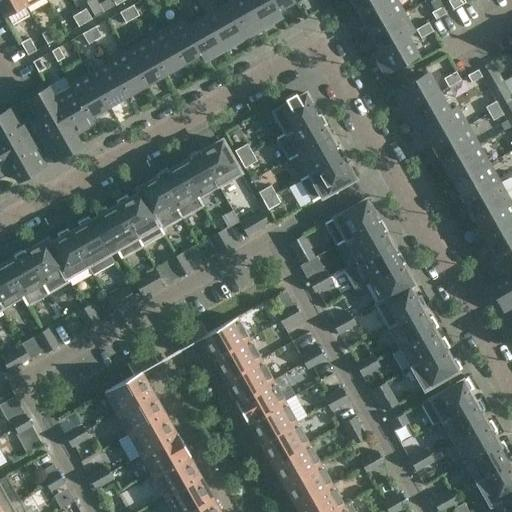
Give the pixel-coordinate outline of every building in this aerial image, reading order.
[(0,0),(0,6),(5,15),(24,4),(25,6),(25,5),(22,0),(0,0)] [(96,0),(90,0),(86,3),(94,17),(103,12),(99,4),(96,0)] [(245,0),(233,0),(224,5),(243,39),(262,28),(245,0)] [(245,0),(262,28),(281,18),(270,0),(245,0)] [(270,0),(281,18),(281,17),(277,10),(295,0),(270,0)] [(351,0),(358,12),(380,0),(351,0)] [(395,0),(380,0),(358,12),(369,31),(402,12),(395,0)] [(438,0),(432,0),(430,2),(435,10),(442,6),(438,0)] [(464,0),(452,0),(449,2),(453,9),(465,2),(464,0)] [(132,19),(139,15),(133,5),(126,8),(132,19)] [(224,5),(205,16),(224,49),(243,39),(224,5)] [(442,6),(432,12),(436,19),(446,13),(442,6)] [(86,8),(79,12),(85,23),(92,19),(86,8)] [(120,12),(125,23),(132,19),(126,8),(120,12)] [(85,23),(79,12),(72,16),(78,26),(85,23)] [(402,12),(369,31),(379,49),(372,53),(373,54),(413,31),(402,12)] [(184,21),(183,21),(205,60),(224,49),(205,16),(187,26),(184,21)] [(183,21),(164,31),(183,64),(201,53),(205,61),(205,60),(183,21)] [(428,22),(416,29),(421,38),(433,31),(428,22)] [(89,30),(95,40),(102,36),(96,26),(89,30)] [(48,30),(41,34),(47,44),(54,40),(48,30)] [(82,33),(88,44),(95,40),(89,30),(82,33)] [(164,31),(145,42),(164,74),(183,64),(164,31)] [(414,32),(413,31),(373,54),(384,73),(417,54),(407,36),(414,32)] [(36,50),(29,38),(21,43),(28,55),(36,50)] [(145,42),(127,52),(145,85),(164,74),(145,42)] [(57,61),(64,57),(58,47),(51,51),(57,61)] [(127,52),(108,63),(126,96),(145,85),(127,52)] [(38,72),(45,68),(39,58),(32,61),(38,72)] [(503,80),(492,61),(485,65),(495,84),(503,80)] [(126,96),(108,63),(89,73),(107,106),(126,96)] [(467,75),(471,82),(482,76),(478,69),(467,75)] [(461,80),(456,71),(444,78),(448,87),(461,80)] [(107,106),(89,73),(70,84),(93,124),(93,123),(89,117),(107,106)] [(427,73),(394,92),(405,111),(439,92),(427,73)] [(511,99),(511,96),(503,80),(495,84),(506,103),(511,99)] [(93,124),(70,84),(69,84),(71,88),(54,98),(48,87),(47,88),(80,145),(81,145),(74,134),(93,124)] [(47,88),(21,103),(54,160),(80,145),(47,88)] [(295,92),(284,98),(287,103),(273,112),(284,132),(276,137),(276,138),(320,113),(320,112),(317,114),(306,93),(298,97),(295,92)] [(439,92),(405,111),(416,130),(456,107),(456,106),(449,110),(439,92)] [(485,107),(489,113),(500,107),(496,101),(485,107)] [(416,131),(423,127),(433,145),(467,126),(456,107),(416,130),(416,131)] [(493,120),(503,114),(500,107),(489,113),(493,120)] [(12,108),(0,114),(0,146),(19,180),(45,165),(12,108)] [(320,113),(276,138),(288,159),(330,135),(323,124),(326,123),(320,113)] [(467,126),(433,145),(444,164),(477,145),(467,126)] [(300,179),(300,180),(344,155),(338,145),(336,146),(330,135),(288,159),(289,160),(297,155),(308,174),(300,179)] [(221,140),(201,152),(199,149),(198,150),(218,185),(240,173),(221,140)] [(234,150),(239,159),(252,152),(247,143),(234,150)] [(477,145),(444,164),(455,182),(488,164),(477,145)] [(0,176),(12,169),(18,180),(19,180),(0,146),(0,176)] [(218,185),(198,150),(188,155),(190,158),(179,164),(202,206),(203,205),(198,197),(218,185)] [(244,168),(257,161),(252,152),(239,159),(244,168)] [(300,180),(312,201),(354,178),(342,157),(345,156),(344,155),(300,180)] [(166,168),(156,173),(181,217),(202,206),(179,164),(168,170),(166,168)] [(488,164),(455,182),(465,201),(499,182),(488,164)] [(157,176),(137,188),(163,234),(164,233),(161,229),(181,217),(156,173),(156,174),(157,176)] [(499,182),(465,201),(476,220),(509,201),(499,182)] [(258,192),(263,201),(275,194),(270,185),(258,192)] [(139,193),(129,199),(126,194),(116,200),(142,246),(163,234),(137,188),(136,188),(139,193)] [(263,201),(268,209),(280,202),(275,194),(263,201)] [(324,222),(336,244),(380,219),(380,218),(377,220),(366,199),(324,222)] [(95,212),(121,258),(142,246),(116,200),(115,200),(118,205),(108,210),(105,206),(95,212)] [(511,205),(509,201),(476,220),(486,239),(511,224),(511,205)] [(261,211),(252,216),(240,223),(247,236),(268,223),(261,211)] [(80,226),(70,232),(67,227),(66,228),(92,274),(114,261),(109,253),(112,251),(94,219),(91,220),(88,216),(77,222),(80,226)] [(380,219),(336,244),(348,265),(390,241),(383,230),(386,229),(380,219)] [(511,224),(486,239),(497,257),(490,261),(490,262),(511,249),(511,224)] [(92,274),(66,228),(56,234),(59,238),(49,244),(46,239),(45,240),(69,281),(67,277),(87,266),(92,274)] [(224,229),(211,236),(216,244),(228,237),(224,229)] [(294,251),(307,244),(302,235),(290,242),(294,251)] [(216,244),(221,253),(233,246),(228,237),(216,244)] [(24,248),(23,249),(48,293),(69,281),(45,240),(25,251),(24,248)] [(390,241),(348,265),(349,266),(357,261),(368,281),(404,261),(399,251),(396,253),(390,241)] [(15,257),(4,263),(27,305),(48,293),(23,249),(13,255),(15,257)] [(511,249),(490,262),(500,280),(490,285),(490,286),(511,274),(511,249)] [(174,268),(187,261),(182,252),(169,259),(174,268)] [(174,268),(179,277),(192,270),(187,261),(174,268)] [(404,261),(368,281),(380,302),(413,283),(402,263),(405,262),(404,261)] [(0,305),(1,308),(22,297),(26,305),(27,305),(4,263),(0,265),(0,305)] [(156,270),(143,278),(134,282),(141,295),(163,282),(156,270)] [(323,287),(332,282),(325,270),(316,275),(323,287)] [(511,274),(490,286),(505,312),(511,308),(511,274)] [(323,287),(316,275),(308,280),(315,292),(323,287)] [(413,283),(380,302),(392,322),(383,327),(384,327),(425,304),(420,295),(415,298),(409,287),(414,284),(413,283)] [(135,299),(128,286),(106,298),(113,311),(135,299)] [(346,296),(338,300),(344,310),(351,305),(346,296)] [(78,311),(82,320),(95,313),(90,304),(78,311)] [(292,322),(301,317),(294,304),(285,309),(292,322)] [(384,327),(396,348),(437,325),(431,315),(427,318),(421,307),(426,305),(425,304),(384,327)] [(292,322),(285,309),(277,314),(284,327),(292,322)] [(347,329),(356,324),(349,312),(340,316),(347,329)] [(87,329),(100,322),(95,313),(82,320),(87,329)] [(207,333),(201,321),(176,335),(183,347),(200,338),(212,359),(249,338),(236,316),(207,333)] [(347,329),(340,316),(331,321),(338,334),(347,329)] [(437,325),(396,348),(408,369),(449,346),(443,336),(439,339),(433,328),(437,326),(437,325)] [(36,335),(41,343),(53,337),(48,328),(36,335)] [(46,352),(58,345),(53,337),(41,343),(46,352)] [(249,338),(212,359),(224,380),(261,359),(249,338)] [(23,346),(10,353),(1,358),(8,370),(30,358),(23,346)] [(316,363),(325,358),(318,346),(309,351),(316,363)] [(420,391),(461,368),(455,357),(450,359),(445,349),(449,347),(449,346),(408,369),(420,391)] [(133,375),(104,391),(116,413),(153,392),(141,371),(158,362),(151,349),(127,363),(133,375)] [(316,363),(309,351),(300,356),(307,368),(316,363)] [(378,367),(371,354),(363,359),(370,371),(378,367)] [(261,359),(224,380),(236,400),(234,400),(235,401),(272,380),(261,359)] [(363,359),(355,363),(362,376),(370,371),(363,359)] [(473,388),(466,377),(425,400),(437,422),(479,399),(478,398),(474,400),(468,390),(473,388)] [(272,380),(235,401),(247,422),(284,401),(272,380)] [(340,405),(348,400),(341,388),(333,393),(340,405)] [(153,392),(116,413),(128,434),(165,413),(153,392)] [(340,405),(333,393),(324,398),(331,410),(340,405)] [(397,404),(392,395),(380,402),(385,411),(397,404)] [(437,422),(449,443),(491,420),(490,419),(485,421),(480,411),(484,409),(479,399),(437,422)] [(284,401),(247,422),(247,423),(248,422),(260,442),(296,421),(284,401)] [(165,413),(128,434),(140,455),(177,434),(165,413)] [(395,429),(408,422),(403,413),(390,420),(395,429)] [(14,427),(28,419),(25,414),(11,421),(14,427)] [(354,416),(342,423),(347,432),(359,425),(354,416)] [(32,425),(28,419),(14,427),(18,433),(32,425)] [(449,443),(461,464),(502,440),(497,442),(492,432),(496,429),(491,420),(449,443)] [(296,421),(260,442),(271,463),(308,442),(296,421)] [(73,429),(80,442),(89,437),(82,424),(73,429)] [(71,447),(80,442),(73,429),(64,434),(71,447)] [(177,434),(140,455),(152,476),(190,454),(178,434),(177,434)] [(502,440),(461,464),(473,485),(511,462),(511,461),(510,463),(504,453),(508,450),(502,440)] [(308,442),(271,463),(283,484),(320,463),(308,442)] [(426,448),(417,453),(424,465),(433,461),(426,448)] [(375,468),(384,463),(377,451),(368,455),(375,468)] [(424,465),(417,453),(408,458),(415,470),(424,465)] [(190,454),(152,476),(164,496),(200,476),(189,456),(190,455),(190,454)] [(375,468),(368,455),(359,460),(366,473),(375,468)] [(511,462),(473,485),(485,506),(511,490),(511,462)] [(320,463),(283,484),(295,505),(332,484),(320,463)] [(97,471),(104,484),(113,479),(105,466),(97,471)] [(61,477),(57,471),(43,479),(47,485),(61,477)] [(104,484),(97,471),(88,476),(95,488),(104,484)] [(6,475),(0,478),(0,510),(20,500),(6,475)] [(200,476),(164,496),(172,511),(184,511),(212,497),(200,476)] [(61,477),(47,485),(50,491),(64,483),(61,477)] [(332,484),(295,505),(299,511),(331,511),(350,501),(349,501),(343,504),(332,484)] [(450,490),(441,495),(448,507),(456,502),(450,490)] [(493,502),(499,511),(511,511),(511,490),(485,506),(485,507),(493,502)] [(399,510),(407,504),(400,492),(392,497),(399,510)] [(441,495),(432,500),(438,511),(439,511),(448,507),(441,495)] [(220,511),(212,497),(184,511),(220,511)] [(394,511),(399,510),(392,497),(383,502),(388,511),(394,511)] [(26,511),(20,500),(0,510),(0,511),(26,511)] [(355,511),(350,501),(331,511),(355,511)] [(469,511),(464,502),(454,508),(456,511),(469,511)]
